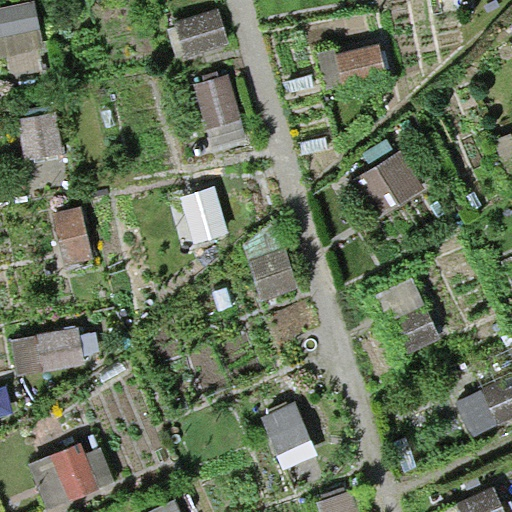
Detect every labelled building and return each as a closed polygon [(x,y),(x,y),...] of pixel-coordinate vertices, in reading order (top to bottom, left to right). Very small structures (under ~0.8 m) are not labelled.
[(42,48),(33,4),(0,10),(0,43),(2,55),(42,48)] [(225,42),(217,13),(180,23),(189,52),(225,42)] [(385,77),(379,49),(339,57),(345,86),(385,77)] [(241,122),(228,77),(198,85),(211,130),(241,122)] [(56,117),(22,121),(27,156),(60,151),(56,117)] [(372,216),(423,187),(404,155),(353,184),(372,216)] [(216,192),(186,200),(196,241),(227,233),(216,192)] [(92,257),(82,209),(57,215),(67,262),(92,257)] [(295,286),(285,251),(254,260),(264,295),(295,286)] [(411,349),(438,337),(425,311),(399,323),(411,349)] [(83,362),(77,330),(41,337),(46,368),(83,362)] [(500,422),(511,416),(511,377),(486,389),(500,422)] [(315,454),(294,407),(265,420),(286,467),(315,454)] [(80,446),(33,465),(49,506),(109,482),(99,456),(86,461),(80,446)] [(500,511),(492,491),(460,505),(462,511),(500,511)]
